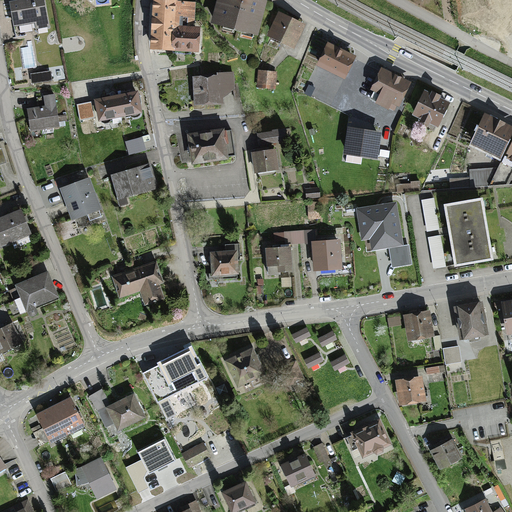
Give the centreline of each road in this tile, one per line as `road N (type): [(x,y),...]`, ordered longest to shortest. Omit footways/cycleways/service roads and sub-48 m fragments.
road 1 (residential): [(203,326),(144,58),(145,0)]
road 2 (residential): [(98,357),(18,156),(0,71)]
road 3 (residential): [(384,398),(139,511)]
road 4 (secondary): [(289,0),(511,112)]
road 5 (unclassified): [(511,279),(341,310)]
road 6 (unclassified): [(341,310),(203,326)]
road 7 (residential): [(384,398),(446,511)]
